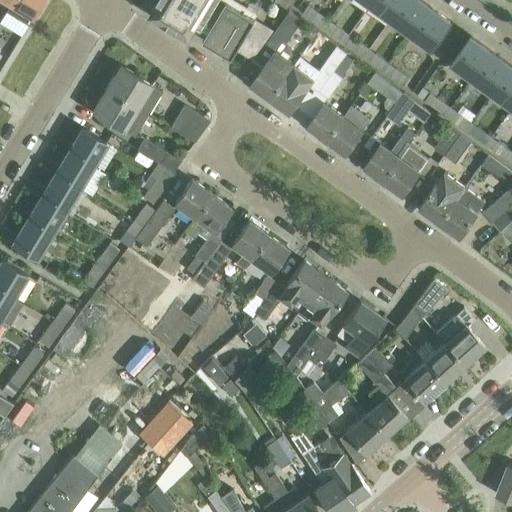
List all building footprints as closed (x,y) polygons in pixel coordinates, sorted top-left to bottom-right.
[(28,24),(42,0),(12,0),(0,21),(0,38),(3,41),(17,17),(28,24)] [(159,0),(151,13),(189,36),(211,0),(159,0)] [(404,0),(373,0),(371,3),(391,18),(404,0)] [(430,6),(421,0),(404,0),(391,18),(411,32),(430,6)] [(227,1),(204,39),(232,56),(236,48),(254,59),(256,58),(275,30),(227,1)] [(308,4),(303,12),(323,26),(329,19),(308,4)] [(451,21),(430,6),(411,32),(432,47),(451,21)] [(276,29),(275,30),(256,58),(265,64),(251,83),(271,97),(295,64),(288,58),(293,51),(292,48),(286,43),(303,19),(290,10),(276,29)] [(349,33),(329,19),(323,26),(343,41),(349,33)] [(369,48),(349,33),(343,41),(364,55),(369,48)] [(471,36),(460,52),(453,62),(473,76),(492,51),(471,36)] [(346,51),(338,45),(314,77),(295,64),(271,97),(290,111),(310,84),(318,90),(346,51)] [(390,62),(369,48),(364,55),(384,70),(390,62)] [(348,52),(346,51),(318,90),(329,98),(344,77),(342,76),(354,59),(346,54),(348,52)] [(511,65),(492,51),(473,76),(493,91),(511,65)] [(410,77),(390,62),(384,70),(404,85),(410,77)] [(120,65),(106,87),(148,113),(162,90),(120,65)] [(511,65),(493,91),(511,104),(511,65)] [(360,94),(327,139),(346,153),(364,129),(362,128),(367,121),(367,116),(360,110),(368,99),(369,99),(383,79),(376,73),(360,94)] [(391,83),(384,93),(397,102),(404,92),(391,83)] [(451,106),(424,86),(418,94),(446,114),(451,106)] [(148,113),(106,87),(92,110),(134,135),(148,113)] [(359,93),(344,114),(325,101),(308,124),(327,139),(360,94),(359,93)] [(431,112),(403,93),(388,115),(399,123),(408,109),(425,121),(431,112)] [(184,104),(170,126),(194,141),(210,119),(184,104)] [(472,121),(451,106),(446,114),(466,129),(472,121)] [(492,135),(472,121),(466,129),(486,143),(492,135)] [(460,133),(450,125),(434,146),(444,154),(445,153),(460,133)] [(82,127),(68,150),(92,164),(106,141),(82,127)] [(381,142),(364,166),(384,180),(412,140),(412,139),(416,134),(408,128),(402,136),(401,136),(391,149),(381,142)] [(471,141),(460,133),(445,153),(456,161),(471,141)] [(511,150),(511,149),(492,135),(486,143),(506,158),(511,150)] [(137,148),(158,161),(157,161),(173,170),(181,158),(165,151),(144,137),(137,148)] [(417,143),(412,140),(384,180),(403,194),(430,157),(415,146),(417,143)] [(68,150),(54,173),(78,187),(92,164),(68,150)] [(511,169),(509,168),(489,154),(482,164),(511,186),(484,211),(492,220),(510,203),(511,201),(511,169)] [(175,171),(173,170),(157,161),(150,173),(155,177),(143,195),(153,201),(175,171)] [(466,185),(445,170),(420,206),(440,221),(466,185)] [(85,192),(78,187),(54,173),(40,196),(64,210),(72,215),(85,192)] [(192,178),(180,194),(175,202),(194,216),(211,192),(192,178)] [(466,185),(440,221),(460,235),(486,200),(466,185)] [(231,206),(211,193),(194,216),(184,229),(192,235),(202,221),(214,230),(231,206)] [(64,210),(40,196),(26,219),(50,233),(64,210)] [(172,206),(161,198),(133,236),(144,244),(172,206)] [(153,208),(145,202),(132,220),(141,225),(153,208)] [(511,219),(511,205),(510,203),(492,220),(501,229),(511,219)] [(50,233),(26,219),(12,242),(36,256),(50,233)] [(248,219),(237,235),(231,243),(243,251),(235,261),(243,267),(268,233),(248,219)] [(141,225),(132,220),(119,238),(127,244),(141,225)] [(287,247),(268,233),(244,266),(255,274),(259,274),(264,266),(270,271),(287,247)] [(220,239),(195,274),(192,278),(203,286),(231,247),(220,239)] [(119,249),(109,242),(96,261),(105,267),(119,249)] [(2,259),(0,262),(0,289),(22,302),(12,296),(26,273),(2,259)] [(263,318),(279,295),(289,303),(296,293),(304,299),(323,273),(303,259),(286,283),(287,283),(284,286),(276,280),(253,311),(263,318)] [(105,267),(96,261),(82,279),(91,286),(105,267)] [(251,314),(253,311),(276,280),(266,273),(253,290),(241,308),(251,314)] [(323,273),(304,299),(296,311),(306,317),(308,314),(320,322),(327,312),(329,313),(345,290),(323,273)] [(432,278),(425,288),(446,303),(447,305),(427,323),(443,341),(464,363),(484,345),(467,326),(476,318),(459,301),(452,293),(432,278)] [(22,302),(0,289),(0,320),(8,325),(22,302)] [(360,300),(348,316),(343,322),(344,322),(337,333),(348,341),(345,345),(356,353),(366,339),(368,340),(384,317),(360,300)] [(74,308),(65,302),(51,320),(61,326),(74,308)] [(420,315),(412,306),(405,315),(395,327),(404,337),(420,315)] [(61,326),(51,320),(38,338),(47,345),(61,326)] [(323,334),(314,327),(287,364),(294,374),(307,356),(323,334)] [(307,356),(319,365),(335,343),(323,334),(307,356)] [(423,359),(444,382),(464,363),(443,341),(434,349),(429,342),(424,342),(416,350),(423,359)] [(43,352),(33,345),(20,364),(30,370),(43,352)] [(375,345),(366,353),(383,372),(392,364),(375,345)] [(366,353),(357,362),(377,384),(367,393),(375,402),(366,411),(386,433),(406,415),(387,393),(395,386),(383,372),(366,353)] [(432,392),(435,396),(447,385),(444,382),(423,359),(403,377),(423,400),(432,392)] [(212,360),(204,367),(220,384),(228,376),(212,360)] [(30,370),(20,364),(7,381),(16,389),(30,370)] [(258,378),(248,366),(234,378),(233,379),(235,381),(244,391),(258,378)] [(348,391),(337,379),(322,392),(313,381),(303,389),(312,401),(319,410),(326,421),(337,413),(330,403),(348,391)] [(303,389),(294,395),(317,428),(326,421),(319,410),(312,401),(303,389)] [(0,415),(3,417),(12,405),(0,397),(0,415)] [(168,399),(139,432),(163,454),(193,422),(168,399)] [(386,433),(366,411),(345,429),(365,452),(386,433)] [(24,511),(68,511),(97,472),(121,440),(99,423),(74,454),(72,453),(24,511)] [(314,461),(326,453),(318,441),(313,444),(301,429),(291,436),(301,452),(321,482),(314,487),(331,511),(338,511),(352,503),(328,467),(321,472),(314,461)] [(191,433),(179,448),(179,449),(192,464),(193,463),(198,468),(205,462),(193,450),(200,443),(191,433)] [(290,461),(273,438),(263,445),(280,468),(290,461)] [(351,462),(347,464),(335,446),(326,453),(314,461),(321,472),(328,467),(352,503),(370,491),(351,462)] [(192,464),(179,449),(155,481),(164,492),(165,491),(164,490),(192,464)] [(268,475),(258,461),(252,465),(270,492),(283,483),(274,471),(268,475)] [(511,462),(509,462),(503,477),(511,481),(511,462)] [(120,476),(104,494),(125,511),(140,492),(120,476)] [(214,489),(203,477),(196,483),(207,495),(214,489)] [(511,481),(503,477),(496,493),(511,499),(511,481)] [(286,489),(283,483),(270,492),(274,497),(277,502),(284,498),(292,511),(319,511),(307,492),(298,498),(290,486),(286,489)] [(232,487),(219,495),(232,511),(254,511),(251,506),(245,510),(232,487)] [(232,511),(218,495),(214,489),(207,495),(218,508),(220,511),(232,511)] [(277,502),(274,497),(263,505),(267,511),(292,511),(284,498),(277,502)]
